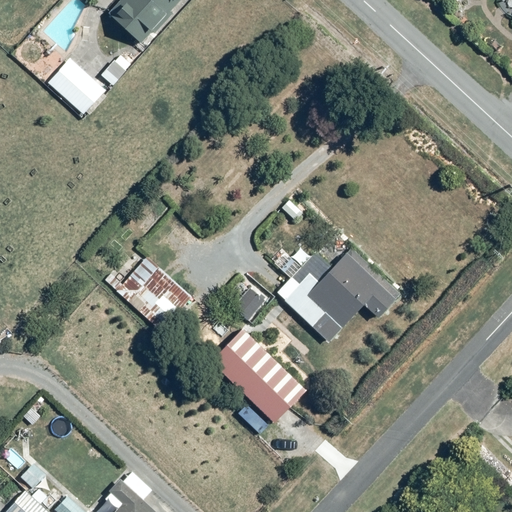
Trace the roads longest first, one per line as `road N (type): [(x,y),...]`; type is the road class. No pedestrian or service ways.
road 1 (residential): [(320,511),(511,310)]
road 2 (unclassified): [(511,138),(361,0)]
